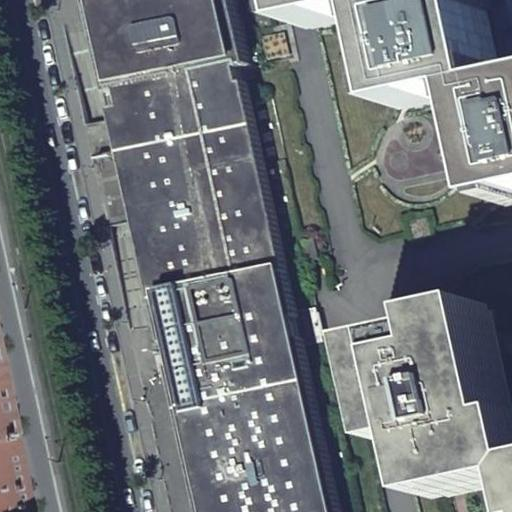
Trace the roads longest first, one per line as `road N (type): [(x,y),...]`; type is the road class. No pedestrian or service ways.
road 1 (secondary): [(135,511),(25,0)]
road 2 (unknown): [(30,0),(90,41),(136,212)]
road 3 (secondary): [(0,291),(47,511)]
